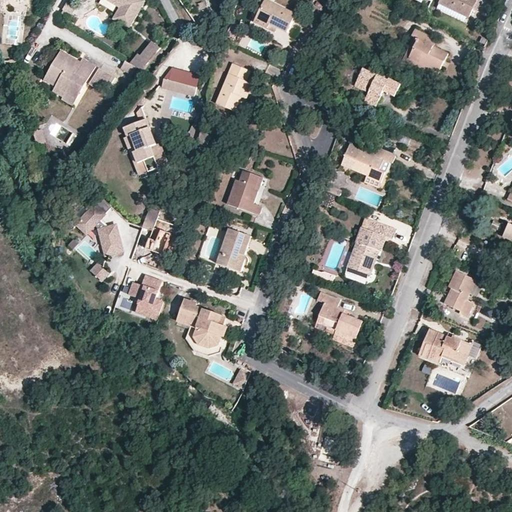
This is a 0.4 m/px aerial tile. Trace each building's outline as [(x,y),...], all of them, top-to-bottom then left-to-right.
[(128,29),(145,1),(143,0),(108,0),(121,7),(113,21),(128,29)] [(270,20),(279,23),(289,29),(298,11),(274,0),(265,0),(256,20),(268,25),(270,20)] [(441,0),(440,4),(469,16),(475,0),(441,0)] [(276,29),(279,23),(270,20),(268,25),(276,29)] [(228,38),(235,40),(239,30),(231,28),(228,38)] [(438,70),(437,72),(447,76),(457,55),(442,48),(445,42),(423,31),(419,39),(423,41),(427,42),(419,60),(438,70)] [(436,74),(437,72),(438,70),(419,60),(427,42),(423,41),(413,63),(436,74)] [(138,67),(144,72),(161,47),(155,43),(154,45),(151,43),(142,57),(138,55),(132,63),(138,67)] [(56,86),(78,98),(87,82),(99,90),(103,84),(106,86),(113,75),(82,57),(80,61),(60,50),(45,77),(57,84),(56,86)] [(117,62),(128,70),(132,63),(121,56),(117,62)] [(242,94),(248,79),(245,78),(249,68),(234,61),(217,101),(236,109),(242,94)] [(133,74),(138,67),(132,63),(128,70),(133,74)] [(206,78),(172,69),(170,78),(204,87),(206,78)] [(372,87),(370,93),(366,101),(378,106),(383,92),(396,98),(403,84),(382,75),(381,78),(363,70),(359,81),(372,87)] [(254,82),(248,79),(242,94),(248,97),(254,82)] [(356,87),(370,93),(372,87),(359,81),(356,87)] [(73,106),(78,98),(56,86),(53,91),(63,97),(62,100),(73,106)] [(361,134),(367,119),(353,114),(347,129),(361,134)] [(131,145),(139,163),(145,160),(149,170),(160,165),(152,145),(157,143),(146,118),(124,127),(128,136),(131,135),(134,143),(131,145)] [(41,129),(33,131),(38,145),(46,143),(41,129)] [(209,134),(202,132),(199,146),(206,148),(209,134)] [(145,160),(139,163),(131,145),(134,143),(131,135),(128,136),(124,137),(139,174),(149,170),(145,160)] [(152,145),(160,165),(169,162),(160,142),(157,143),(152,145)] [(357,170),(364,153),(348,147),(341,164),(357,170)] [(388,162),(394,164),(397,156),(383,150),(379,159),(364,153),(357,170),(372,177),(371,179),(384,185),(389,175),(384,173),(388,162)] [(389,175),(394,164),(388,162),(384,173),(389,175)] [(254,201),(258,190),(253,188),(257,174),(244,169),(240,181),(235,179),(228,203),(260,213),(263,204),(254,201)] [(253,188),(258,190),(262,176),(257,174),(253,188)] [(384,185),(371,179),(369,185),(383,191),(384,185)] [(96,226),(101,229),(106,248),(109,248),(112,256),(126,253),(118,226),(109,229),(102,222),(114,209),(99,195),(87,210),(89,212),(83,220),(77,215),(70,224),(76,229),(78,226),(89,235),(96,226)] [(150,212),(145,229),(154,232),(159,215),(150,212)] [(370,257),(372,258),(375,249),(379,251),(385,235),(392,237),(395,228),(369,219),(365,229),(361,227),(347,265),(369,273),(372,265),(367,263),(370,257)] [(240,271),(251,236),(230,228),(219,263),(240,271)] [(73,248),(78,243),(74,239),(69,245),(73,248)] [(166,261),(162,248),(154,251),(159,263),(166,261)] [(102,266),(98,263),(91,271),(95,275),(102,266)] [(109,272),(102,266),(95,275),(102,280),(109,272)] [(320,276),(323,269),(312,266),(309,273),(320,276)] [(457,273),(451,286),(455,288),(448,304),(459,309),(458,312),(468,316),(475,302),(467,299),(475,280),(457,273)] [(158,320),(165,301),(157,298),(163,281),(147,275),(143,285),(135,282),(131,295),(142,299),(140,304),(148,307),(150,310),(147,316),(158,320)] [(455,288),(451,286),(444,303),(448,304),(455,288)] [(328,303),(323,316),(336,320),(333,328),(341,330),(339,335),(360,343),(368,322),(354,316),(356,311),(343,306),(345,300),(325,293),(322,301),(328,303)] [(197,301),(184,296),(176,318),(199,326),(197,331),(190,328),(186,341),(194,354),(208,359),(220,356),(222,351),(222,349),(216,346),(220,335),(225,338),(228,327),(223,325),(217,323),(221,313),(196,305),(197,301)] [(148,307),(140,304),(137,313),(147,316),(150,310),(148,307)] [(226,315),(221,313),(217,323),(223,325),(226,315)] [(336,320),(323,316),(319,327),(339,335),(341,330),(333,328),(336,320)] [(199,326),(176,318),(175,323),(190,328),(197,331),(199,326)] [(466,364),(472,348),(454,340),(452,343),(447,341),(430,333),(420,356),(440,366),(442,360),(464,370),(466,364)] [(360,343),(339,335),(338,340),(359,347),(360,343)] [(452,343),(454,340),(455,337),(449,335),(447,341),(452,343)] [(473,346),(472,348),(466,364),(474,368),(481,349),(473,346)] [(240,368),(233,384),(244,389),(252,372),(240,368)] [(361,383),(363,377),(346,370),(344,376),(361,383)]
